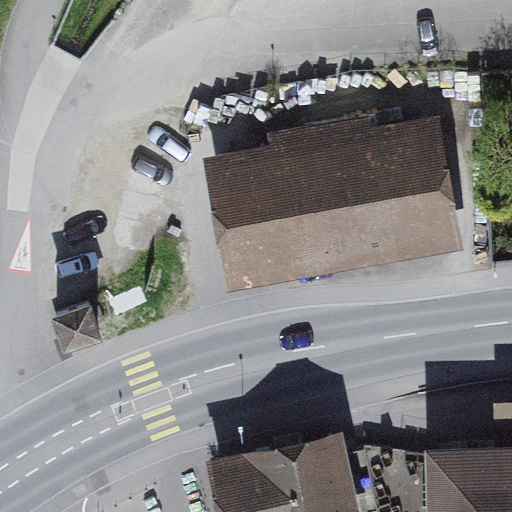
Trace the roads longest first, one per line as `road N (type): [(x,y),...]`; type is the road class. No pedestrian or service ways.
road 1 (secondary): [(511,322),(316,351),(213,376),(113,415),(25,463)]
road 2 (unknown): [(115,326),(148,313),(436,264),(511,260)]
road 3 (residential): [(25,463),(16,320),(30,199)]
road 4 (residential): [(30,199),(66,119),(149,0)]
